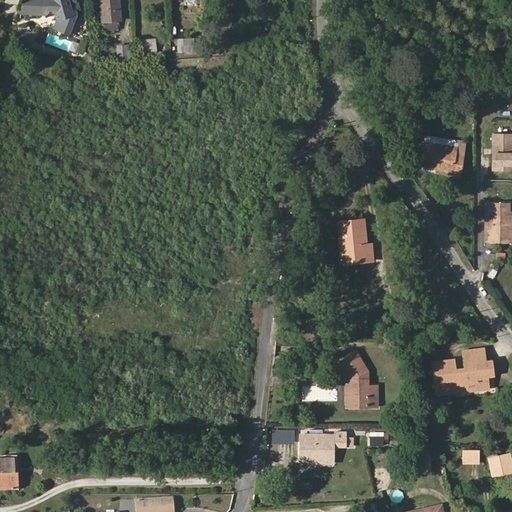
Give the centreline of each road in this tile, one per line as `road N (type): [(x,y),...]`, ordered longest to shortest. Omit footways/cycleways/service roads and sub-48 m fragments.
road 1 (unclassified): [(329,70),(323,119),(290,181),(238,511)]
road 2 (residential): [(511,338),(361,128),(329,70)]
road 3 (unknown): [(248,478),(85,477),(0,508)]
